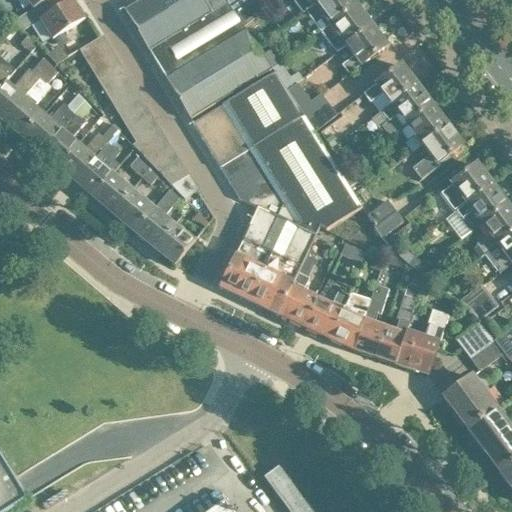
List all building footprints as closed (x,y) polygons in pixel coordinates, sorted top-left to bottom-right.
[(46,2),(48,1),(49,0),(26,0),(27,1),(33,10),(46,1),(46,2)] [(211,15),(203,1),(202,0),(142,0),(141,1),(123,12),(148,53),(211,15)] [(202,0),(203,1),(211,15),(227,6),(227,5),(225,2),(224,1),(223,0),(202,0)] [(257,0),(227,0),(225,2),(227,5),(227,6),(228,6),(235,17),(258,1),(257,0)] [(292,0),(303,14),(306,12),(321,0),(292,0)] [(350,1),(349,0),(321,0),(306,12),(321,32),(355,7),(350,1)] [(26,14),(12,23),(22,32),(31,26),(44,46),(84,21),(75,6),(72,2),(72,1),(71,1),(70,1),(69,2),(53,12),(46,2),(46,1),(33,10),(26,14)] [(258,1),(235,17),(243,28),(266,11),(258,1)] [(228,6),(227,6),(211,15),(148,53),(165,80),(245,32),(242,28),(243,28),(235,17),(228,6)] [(337,53),(345,47),(371,28),(355,7),(321,32),(337,53)] [(372,29),(371,28),(345,47),(353,58),(341,66),(348,76),(386,48),(379,39),(382,37),(374,27),(372,29)] [(245,32),(165,80),(193,125),(210,114),(275,75),(274,75),(271,70),(262,57),(245,32)] [(27,37),(20,45),(31,54),(34,50),(37,47),(27,37)] [(86,63),(109,49),(102,38),(100,39),(79,52),(86,63)] [(93,75),(116,61),(109,49),(86,63),(93,75)] [(262,57),(271,70),(279,64),(271,51),(262,57)] [(0,89),(6,83),(15,72),(0,59),(0,89)] [(6,83),(0,89),(0,121),(2,123),(50,66),(44,60),(32,74),(28,70),(12,89),(6,83)] [(100,86),(123,72),(116,61),(93,75),(100,86)] [(50,66),(2,123),(21,139),(42,114),(34,107),(49,89),(47,87),(58,74),(50,66)] [(407,75),(400,67),(363,95),(370,104),(382,95),(390,106),(415,86),(414,86),(417,84),(409,73),(407,75)] [(282,69),(274,75),(275,75),(286,92),(296,85),(302,80),(297,74),(290,80),(282,69)] [(107,98),(130,84),(123,72),(100,86),(107,98)] [(305,120),(286,92),(275,75),(210,114),(193,125),(221,171),(305,120)] [(114,109),(137,95),(130,84),(107,98),(114,109)] [(286,92),(305,120),(307,122),(328,106),(320,96),(310,103),(296,85),(286,92)] [(415,86),(390,106),(381,113),(389,122),(382,128),(390,138),(405,126),(430,107),(415,86)] [(121,121),(144,107),(137,95),(114,109),(121,121)] [(21,139),(39,155),(84,102),(78,96),(67,108),(63,105),(49,121),(42,114),(21,139)] [(84,102),(39,155),(56,169),(77,145),(71,140),(85,123),(82,120),(91,109),(84,102)] [(336,117),(328,106),(307,122),(315,133),(336,117)] [(129,132),(151,118),(144,107),(121,121),(129,132)] [(446,126),(430,107),(405,126),(421,147),(446,126)] [(129,132),(136,144),(158,130),(151,118),(129,132)] [(332,160),(314,134),(315,133),(307,122),(305,120),(221,171),(239,201),(257,209),(315,237),(319,228),(329,233),(363,210),(349,188),(340,174),(332,160)] [(84,151),(77,145),(56,169),(75,185),(119,133),(112,126),(102,138),(98,134),(84,151)] [(447,128),(446,126),(421,147),(427,156),(410,169),(421,182),(450,159),(449,157),(461,147),(455,139),(457,137),(450,126),(447,128)] [(166,142),(158,130),(136,144),(132,146),(136,150),(142,157),(166,142)] [(332,136),(324,142),(331,151),(338,145),(332,136)] [(142,157),(152,167),(173,154),(166,142),(142,157)] [(108,145),(75,185),(91,199),(112,174),(118,168),(111,163),(119,153),(115,149),(114,150),(108,145)] [(181,166),(173,154),(152,167),(162,178),(181,166)] [(340,174),(348,170),(339,156),(332,160),(340,174)] [(141,164),(133,173),(141,179),(148,171),(141,164)] [(162,178),(172,188),(188,178),(181,166),(162,178)] [(476,166),(439,195),(453,214),(455,213),(490,186),(490,185),(492,183),(485,173),(482,175),(476,166)] [(356,184),(348,170),(340,174),(349,188),(356,184)] [(148,171),(141,179),(150,187),(157,179),(148,171)] [(132,190),(112,174),(91,199),(111,215),(132,190)] [(196,191),(188,178),(172,188),(182,198),(185,201),(196,191)] [(481,225),(506,206),(490,186),(455,213),(471,233),(481,225)] [(152,207),(132,190),(111,215),(132,233),(153,208),(152,207)] [(153,208),(132,233),(134,234),(134,235),(136,236),(137,237),(144,243),(154,251),(155,251),(174,226),(164,217),(178,200),(170,192),(169,191),(154,209),(153,208)] [(388,201),(367,217),(374,228),(396,211),(388,201)] [(489,235),(477,245),(484,255),(511,233),(511,214),(506,206),(481,225),(489,235)] [(315,237),(257,209),(219,289),(277,317),(308,251),(315,237)] [(374,228),(381,239),(404,222),(396,211),(374,228)] [(194,243),(174,226),(155,251),(175,267),(194,243)] [(511,233),(484,255),(499,274),(511,264),(511,233)] [(345,246),(340,256),(350,261),(355,251),(345,246)] [(382,264),(404,270),(406,264),(388,250),(382,264)] [(308,251),(277,317),(301,328),(316,298),(303,292),(316,263),(314,262),(317,255),(308,251)] [(421,275),(426,268),(414,259),(408,266),(421,275)] [(426,268),(421,275),(434,284),(439,277),(426,268)] [(370,300),(353,352),(353,353),(373,359),(376,360),(387,328),(383,327),(375,324),(378,315),(381,315),(389,291),(374,286),(370,300)] [(387,328),(376,360),(395,366),(406,332),(416,301),(420,290),(407,286),(404,297),(396,320),(399,321),(396,331),(387,328)] [(470,313),(490,298),(481,287),(459,304),(470,313)] [(316,298),(301,328),(305,330),(306,330),(317,336),(327,340),(347,296),(336,291),(330,304),(319,299),(316,298)] [(347,296),(327,340),(353,352),(370,300),(348,293),(347,296)] [(490,298),(470,313),(479,323),(498,308),(490,298)] [(406,332),(395,366),(428,377),(448,316),(433,311),(424,338),(406,332)] [(457,341),(472,361),(495,343),(493,341),(480,325),(457,341)] [(511,344),(504,333),(493,341),(495,343),(499,349),(503,354),(509,362),(511,359),(511,344)] [(495,343),(472,361),(480,372),(503,354),(499,349),(495,343)] [(452,409),(467,429),(495,409),(471,378),(444,398),(445,399),(448,396),(456,407),(452,409)] [(511,463),(511,431),(495,409),(467,429),(468,430),(472,428),(488,450),(484,452),(500,473),(511,463)] [(0,511),(10,511),(21,506),(28,502),(25,497),(14,480),(0,456),(0,511)] [(511,463),(500,473),(500,474),(503,471),(511,482),(508,484),(511,489),(511,463)] [(310,511),(278,468),(264,478),(288,511),(310,511)] [(230,511),(224,503),(211,511),(230,511)]
